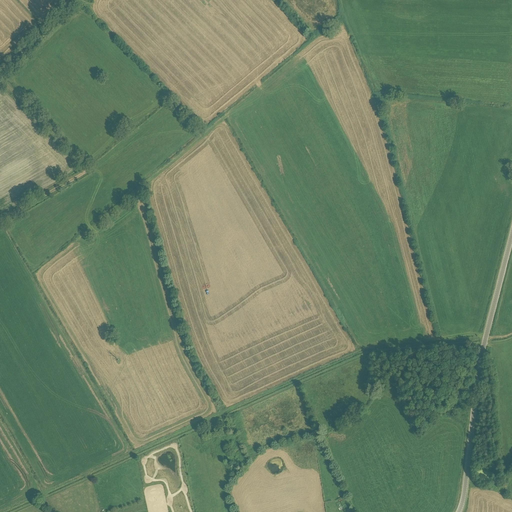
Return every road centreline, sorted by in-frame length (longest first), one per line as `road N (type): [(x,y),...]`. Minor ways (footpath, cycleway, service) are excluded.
road 1 (tertiary): [(459,511),(479,364),(511,233)]
road 2 (track): [(0,220),(83,168),(0,76)]
